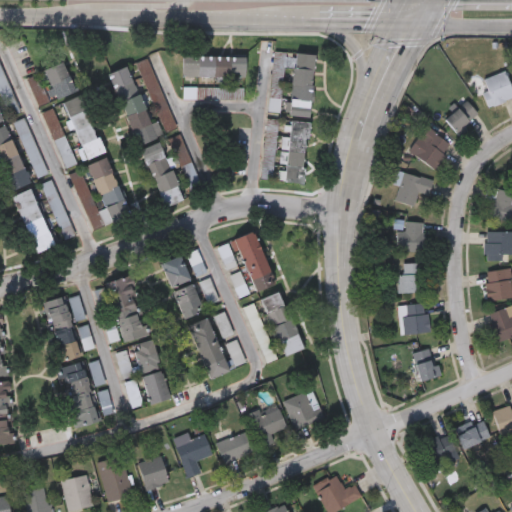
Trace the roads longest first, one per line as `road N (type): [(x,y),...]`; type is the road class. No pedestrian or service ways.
road 1 (secondary): [(371,100),(342,210),(341,319),(360,403),(418,511)]
road 2 (residential): [(0,284),(96,259),(239,202),(342,220)]
road 3 (secondary): [(0,20),(325,19)]
road 4 (residential): [(471,388),(456,287),(457,201),(476,159),(511,133)]
road 5 (residential): [(251,385),(79,445),(0,460)]
road 6 (residential): [(96,259),(0,52)]
road 7 (residential): [(373,432),(257,488),(185,511)]
road 8 (residential): [(191,222),(253,362),(251,385)]
road 9 (residential): [(78,265),(126,427)]
road 10 (residential): [(155,60),(218,210)]
road 11 (residential): [(373,432),(511,371)]
road 12 (residential): [(265,54),(252,204)]
